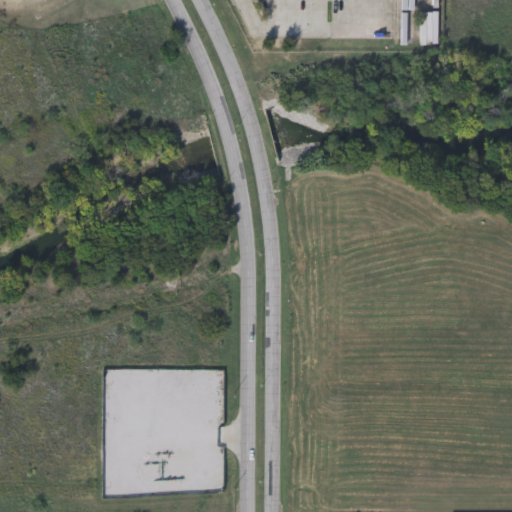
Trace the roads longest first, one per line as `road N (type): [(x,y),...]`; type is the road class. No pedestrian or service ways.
road 1 (secondary): [(274,511),(276,265),(266,177)]
road 2 (secondary): [(242,181),(251,276),(247,511)]
